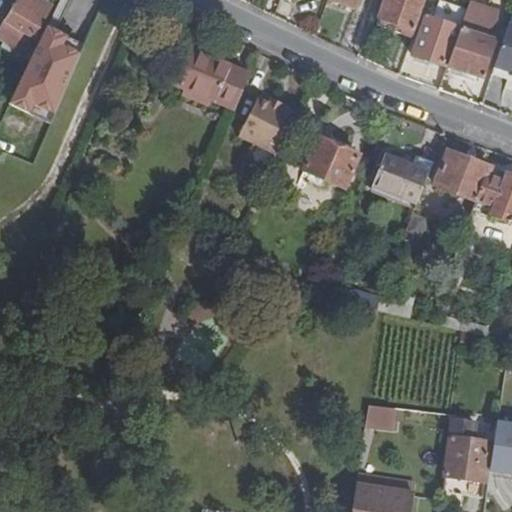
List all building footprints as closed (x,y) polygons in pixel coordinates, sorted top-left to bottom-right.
[(13,46),(21,51),(21,50),(31,35),(35,37),(52,6),(40,0),(16,0),(0,27),(0,38),(4,41),(13,46)] [(403,28),(415,32),(426,0),(386,0),(379,19),(403,28)] [(447,67),(460,29),(467,10),(441,0),(434,19),(426,16),(412,55),(447,67)] [(460,29),(447,67),(483,80),(497,42),(496,13),(470,3),(467,10),(460,29)] [(511,25),(508,24),(507,27),(494,68),(511,73),(511,25)] [(51,122),(84,45),(46,28),(10,103),(51,122)] [(412,38),(415,32),(403,28),(400,34),(412,38)] [(26,53),(35,37),(31,35),(21,50),(26,53)] [(242,44),(230,38),(226,49),(238,54),(242,44)] [(18,57),(21,51),(13,46),(4,41),(1,47),(10,52),(18,57)] [(249,76),(230,69),(192,52),(178,85),(235,110),(249,76)] [(511,73),(494,68),(492,74),(511,80),(511,73)] [(239,137),(253,144),(276,155),(297,113),(282,105),(280,109),(269,104),(258,98),(239,137)] [(271,100),(269,104),(280,109),(282,105),(271,100)] [(318,138),(303,171),(345,190),(360,156),(318,138)] [(435,187),(477,202),(487,175),(490,167),(448,151),(435,187)] [(373,186),(416,204),(428,173),(412,167),(385,156),(373,186)] [(428,173),(432,163),(416,156),(412,167),(428,173)] [(495,177),(504,181),(507,174),(497,170),(495,177)] [(493,208),(491,215),(511,223),(511,175),(507,174),(504,181),(495,177),(487,175),(477,202),(493,208)] [(121,270),(122,271),(136,277),(147,254),(131,247),(121,270)] [(127,297),(136,277),(122,271),(112,291),(127,297)] [(382,291),(377,309),(409,318),(414,300),(382,291)] [(355,292),(352,303),(376,309),(379,299),(355,292)] [(460,331),(461,332),(485,337),(488,330),(462,323),(460,331)] [(461,332),(460,341),(493,349),(489,338),(486,338),(485,337),(461,332)] [(489,338),(493,349),(508,353),(510,343),(489,338)] [(369,405),(366,426),(393,429),(396,409),(369,405)] [(453,437),(444,493),(483,498),(491,443),(474,441),(476,424),(455,421),(453,437)] [(500,443),(494,442),(489,479),(511,482),(511,449),(500,448),(500,443)] [(356,486),(352,511),(410,511),(414,494),(356,486)]
